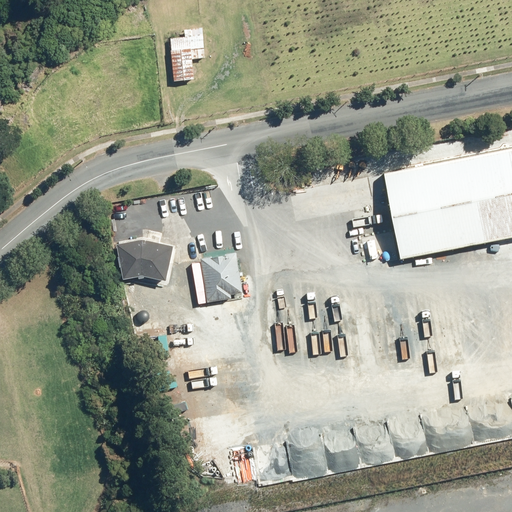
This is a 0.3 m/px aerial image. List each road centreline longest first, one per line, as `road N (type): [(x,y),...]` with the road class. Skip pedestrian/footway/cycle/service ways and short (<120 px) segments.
road 1 (tertiary): [(0,250),(75,186),(119,166),(511,88)]
road 2 (unknown): [(255,223),(391,274),(511,259)]
road 3 (unknown): [(482,396),(434,381),(373,379),(287,361)]
road 4 (unknown): [(287,361),(299,420),(298,484),(313,511)]
road 5 (unknown): [(255,223),(287,361)]
road 6 (unknown): [(410,275),(482,396)]
road 7 (unknown): [(462,511),(486,477),(490,433),(482,396)]
